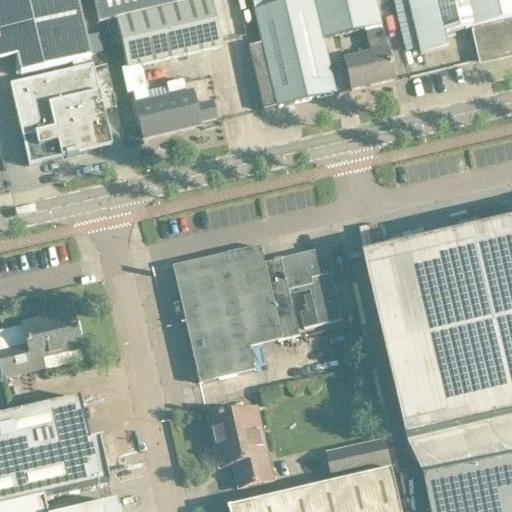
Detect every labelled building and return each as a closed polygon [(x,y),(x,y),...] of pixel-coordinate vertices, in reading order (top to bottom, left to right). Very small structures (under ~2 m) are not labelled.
[(0,0),(0,60),(15,57),(19,76),(90,60),(75,0),(0,0)] [(92,0),(98,26),(117,21),(128,67),(120,69),(127,96),(133,95),(143,140),(198,127),(198,125),(215,120),(211,104),(194,108),(191,94),(184,95),(181,80),(165,84),(166,88),(146,93),(145,89),(146,89),(140,66),(221,47),(210,0),(208,0),(195,3),(194,0),(92,0)] [(250,0),(261,45),(248,48),(262,113),(335,96),(322,41),(379,28),(372,0),(250,0)] [(470,30),(477,63),(511,55),(511,0),(406,0),(419,56),(447,50),(444,36),(470,30)] [(343,60),(345,73),(350,92),(394,82),(383,31),(365,35),(369,54),(343,60)] [(9,87),(24,148),(28,167),(110,148),(92,68),(9,87)] [(511,224),(505,226),(443,241),(443,242),(423,247),(423,245),(414,247),(414,249),(395,254),(394,252),(388,253),(389,255),(369,260),(369,258),(364,259),(409,448),(511,423),(511,224)] [(251,349),(301,338),(291,293),(288,294),(280,262),(266,265),(262,249),(174,269),(201,385),(257,372),(251,349)] [(302,315),(305,330),(342,322),(332,278),(333,277),(327,253),(312,256),(312,254),(280,262),(288,294),(291,293),(312,288),(314,297),(305,299),(309,313),(302,315)] [(53,321),(0,333),(0,372),(2,381),(81,362),(70,313),(52,317),(53,321)] [(355,316),(345,318),(347,327),(357,324),(355,316)] [(359,332),(347,335),(349,343),(360,340),(359,332)] [(0,510),(43,500),(108,485),(98,440),(88,442),(78,399),(0,417),(0,510)] [(234,467),(239,491),(274,483),(258,410),(226,418),(225,416),(220,417),(221,419),(209,421),(220,470),(234,467)] [(334,481),(392,468),(386,442),(328,455),(334,481)] [(511,511),(511,462),(426,480),(432,511),(511,511)] [(402,511),(393,472),(229,510),(229,511),(402,511)] [(0,511),(117,511),(115,504),(79,511),(45,511),(43,500),(0,510),(0,511)]
